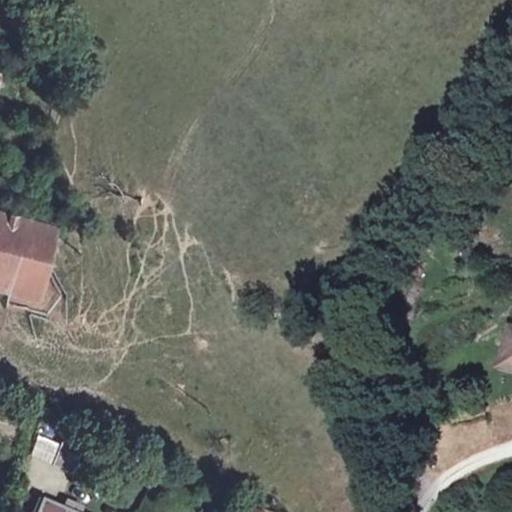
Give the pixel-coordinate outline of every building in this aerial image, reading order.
[(0,285),(11,288),(29,221),(0,213),(0,285)] [(37,296),(56,229),(29,221),(11,288),(37,296)] [(72,473),(82,450),(62,441),(52,464),(72,473)] [(108,461),(82,450),(72,473),(98,484),(108,461)] [(83,511),(43,495),(35,511),(83,511)] [(274,511),(230,498),(225,511),(274,511)]
